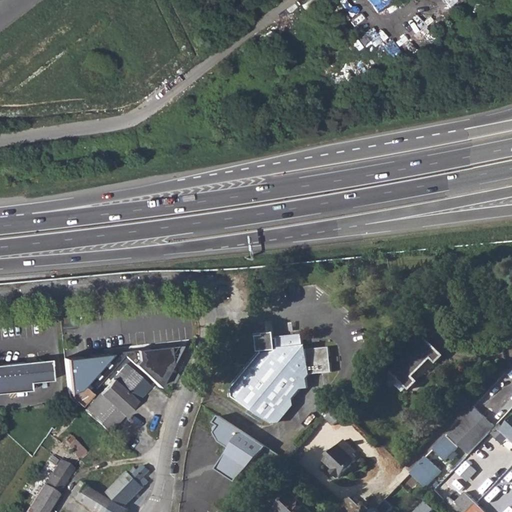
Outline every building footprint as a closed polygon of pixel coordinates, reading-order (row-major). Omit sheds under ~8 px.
[(370,0),(376,9),(391,0),(370,0)] [(426,7),(406,21),(415,34),(435,19),(426,7)] [(396,92),(398,93),(405,80),(324,36),(331,21),(315,12),(310,22),(298,46),(347,71),(385,90),(396,92)] [(368,47),(382,38),(369,20),(355,29),(368,47)] [(431,316),(438,323),(464,297),(456,290),(431,316)] [(431,316),(421,307),(401,328),(418,344),(425,337),(429,341),(442,327),(438,323),(431,316)] [(234,398),(273,423),(293,399),(301,389),(307,389),(306,379),(309,376),(332,371),(330,346),(305,351),(302,349),(302,337),(277,339),(278,350),(275,354),(262,355),(233,390),(234,398)] [(391,372),(410,390),(419,382),(414,377),(431,359),(436,363),(443,355),(429,341),(425,337),(418,344),(417,345),(415,343),(398,361),(400,363),(391,372)] [(168,348),(124,352),(125,356),(158,385),(170,365),(168,348)] [(124,352),(63,357),(67,393),(72,404),(78,405),(125,356),(124,352)] [(0,360),(0,389),(28,389),(28,382),(52,380),(51,358),(0,360)] [(109,433),(151,387),(126,364),(84,409),(109,433)] [(294,405),(293,399),(273,423),(280,422),(294,405)] [(344,415),(336,407),(330,414),(338,422),(344,415)] [(469,453),(491,430),(496,424),(487,416),(486,416),(475,407),(449,434),(469,453)] [(325,418),(334,426),(338,422),(330,414),(325,418)] [(250,465),(267,446),(219,416),(215,423),(220,426),(220,427),(218,427),(216,428),(216,429),(217,431),(216,433),(220,441),(230,448),(220,466),(239,478),(250,465)] [(511,418),(502,429),(511,439),(511,418)] [(469,453),(449,434),(432,452),(435,455),(437,452),(442,456),(446,452),(459,464),(469,453)] [(79,457),(86,450),(73,439),(73,440),(68,435),(64,439),(68,443),(67,445),(79,457)] [(330,468),(337,475),(346,465),(347,466),(355,458),(351,454),(355,448),(344,438),(328,454),(326,452),(325,454),(326,456),(324,459),(332,466),(330,468)] [(264,477),(282,456),(283,456),(267,446),(250,465),(264,477)] [(37,481),(43,485),(59,459),(53,455),(37,481)] [(47,511),(74,469),(59,459),(43,485),(26,511),(47,511)] [(440,474),(425,459),(409,475),(424,490),(440,474)] [(140,474),(143,476),(149,470),(143,465),(137,470),(140,474)] [(143,476),(140,474),(137,470),(133,466),(104,495),(81,480),(72,494),(72,495),(76,500),(96,511),(126,511),(128,509),(125,507),(148,482),(146,480),(143,476)] [(217,470),(236,481),(239,478),(220,466),(217,470)] [(143,476),(146,480),(152,474),(149,470),(143,476)] [(311,511),(290,492),(273,510),(274,511),(311,511)] [(465,492),(455,502),(449,497),(444,502),(455,511),(467,511),(476,503),(465,492)] [(339,508),(343,511),(373,511),(374,511),(362,501),(359,504),(350,496),(339,508)] [(430,511),(433,509),(425,501),(414,511),(430,511)] [(467,511),(486,511),(476,503),(467,511)]
